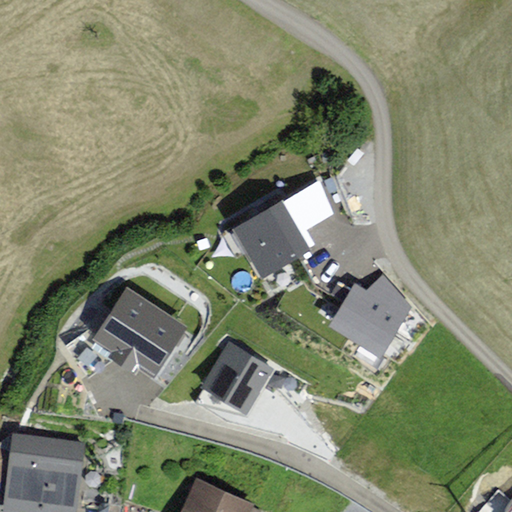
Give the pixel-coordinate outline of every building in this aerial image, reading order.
[(280,199),(238,223),(264,266),(305,242),(280,199)] [(368,290),(356,282),(334,320),(380,345),(407,304),(382,279),(368,290)] [(183,325),(127,290),(99,335),(155,370),(183,325)] [(88,511),(88,449),(14,441),(17,459),(0,450),(0,488),(12,491),(11,511),(88,511)] [(200,483),(188,511),(259,511),(261,508),(200,483)]
